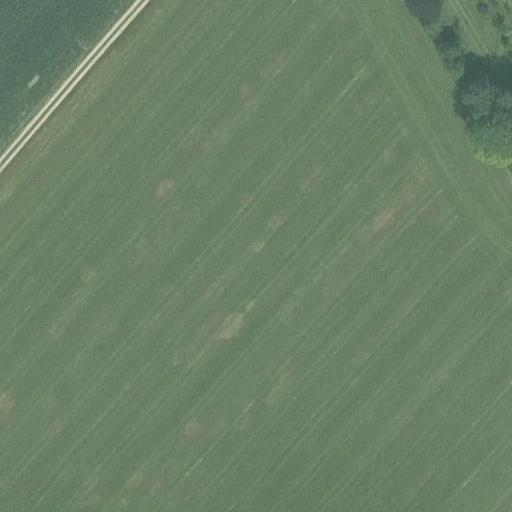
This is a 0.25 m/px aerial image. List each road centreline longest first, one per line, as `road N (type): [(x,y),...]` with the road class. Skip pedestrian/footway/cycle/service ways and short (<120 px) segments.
road 1 (track): [(0,165),(146,0)]
road 2 (track): [(452,0),(511,103)]
